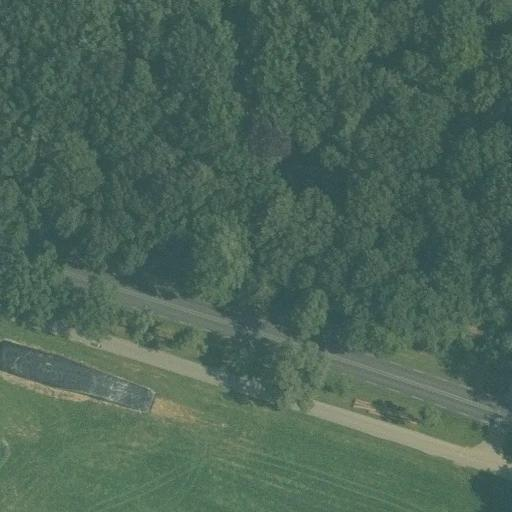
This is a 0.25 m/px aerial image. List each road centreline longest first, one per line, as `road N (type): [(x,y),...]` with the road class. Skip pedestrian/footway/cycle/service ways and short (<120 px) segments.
road 1 (primary): [(511,418),(0,253)]
road 2 (unclassified): [(511,471),(0,309)]
road 3 (unknown): [(0,10),(271,30),(375,24),(509,0)]
